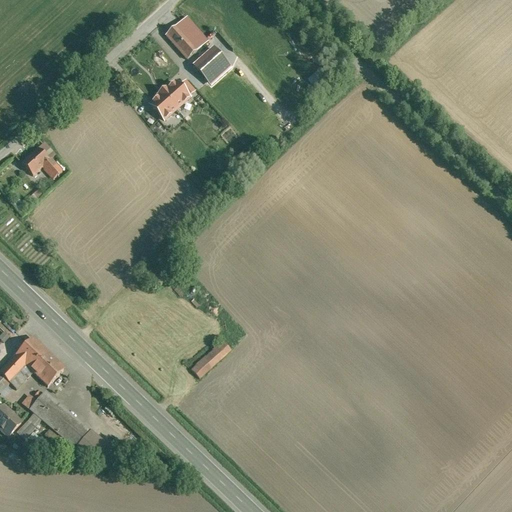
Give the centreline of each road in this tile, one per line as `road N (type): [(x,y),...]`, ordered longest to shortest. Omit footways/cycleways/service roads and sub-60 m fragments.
road 1 (secondary): [(0,269),(252,511)]
road 2 (unclassified): [(511,213),(292,0)]
road 3 (unclassified): [(0,155),(174,0)]
